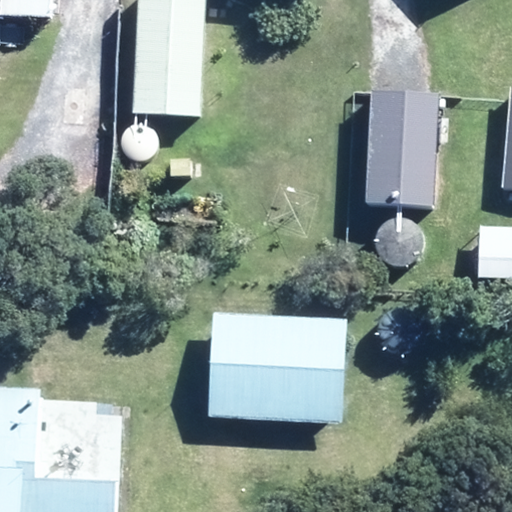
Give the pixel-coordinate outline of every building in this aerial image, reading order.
[(2,0),(2,19),(52,21),(52,0),(2,0)] [(138,0),(134,114),(202,117),(206,0),(138,0)] [(511,85),(463,81),(454,182),(511,186),(511,85)] [(445,100),(376,96),(369,213),(438,217),(445,100)] [(193,159),(171,160),(171,174),(193,174),(193,159)] [(346,318),(214,311),(209,416),(340,423),(346,318)] [(0,511),(114,511),(116,484),(38,481),(41,407),(42,391),(0,389),(0,511)]
